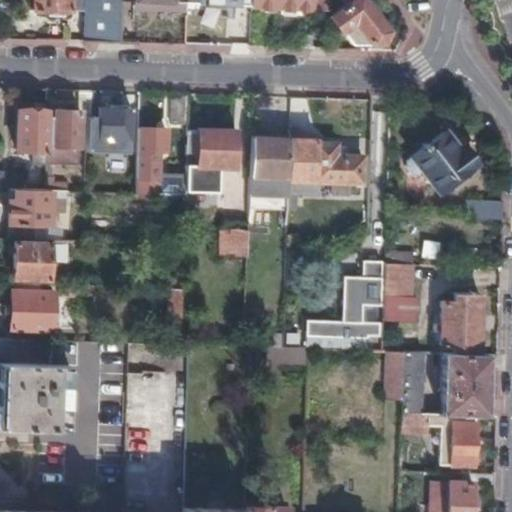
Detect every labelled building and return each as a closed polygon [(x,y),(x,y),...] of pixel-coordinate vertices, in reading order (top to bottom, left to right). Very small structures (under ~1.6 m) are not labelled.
[(69,0),(33,0),(33,9),(69,10),(69,0)] [(80,0),(80,41),(120,43),(121,0),(80,0)] [(251,8),(329,11),(330,0),(251,0),(251,6),(251,8)] [(354,0),(331,17),(352,45),(384,44),(390,32),(366,0),(354,0)] [(138,127),(139,93),(125,92),(125,107),(111,107),(111,109),(99,108),(99,121),(93,121),(93,138),(137,139),(138,127)] [(187,125),(188,94),(171,94),(170,125),(187,125)] [(47,116),(47,110),(17,109),(15,149),(46,150),(47,116)] [(45,190),(59,191),(59,180),(53,180),(54,156),(77,156),(76,146),(78,146),(79,111),(54,110),(55,116),(47,116),(46,150),(45,190)] [(159,128),(138,127),(137,139),(135,192),(157,194),(159,150),(165,150),(166,136),(159,136),(159,128)] [(197,132),(187,132),(185,186),(185,195),(184,227),(195,227),(196,195),(195,195),(196,166),(234,167),(235,131),(197,129),(197,132)] [(298,130),(289,130),(289,141),(288,181),(332,181),(332,189),(338,189),(338,195),(349,195),(349,182),(361,182),(362,157),(335,156),(335,144),(317,143),(317,140),(298,139),(298,130)] [(431,186),(427,190),(431,196),(436,192),(437,193),(450,183),(458,193),(478,176),(471,167),(473,165),(459,148),(458,149),(444,131),(410,157),(411,158),(406,162),(406,167),(411,174),(415,174),(421,171),(431,186)] [(249,195),(287,197),(288,181),(289,141),(250,140),(249,192),(249,195)] [(459,148),(473,165),(476,163),(463,145),(459,148)] [(14,172),(0,171),(0,189),(9,190),(14,189),(14,172)] [(415,174),(427,190),(431,186),(421,171),(415,174)] [(8,240),(35,241),(36,225),(49,225),(49,210),(58,210),(59,191),(45,190),(14,189),(9,190),(8,240)] [(246,256),(249,195),(249,192),(226,192),(225,229),(221,229),(221,255),(246,256)] [(501,220),(502,202),(467,200),(466,219),(501,220)] [(48,280),(50,243),(14,243),(12,279),(48,280)] [(381,295),(382,262),(359,262),(359,275),(339,274),(338,320),(304,319),(303,347),(365,349),(365,335),(376,336),(377,320),(361,319),(361,305),(381,305),(381,295)] [(411,263),(382,262),(381,295),(409,295),(411,263)] [(88,286),(60,286),(59,296),(87,297),(88,286)] [(180,345),(182,290),(168,289),(166,345),(180,345)] [(53,304),(53,293),(11,291),(10,329),(53,331),(53,315),(57,316),(57,304),(53,304)] [(453,354),(477,354),(479,294),(455,293),(454,302),(442,301),(441,324),(434,324),(434,331),(440,331),(440,345),(453,346),(453,354)] [(415,298),(409,295),(381,295),(381,305),(380,317),(414,318),(415,298)] [(403,352),(388,352),(386,398),(402,399),(403,352)] [(402,399),(402,412),(420,412),(422,353),(403,352),(402,399)] [(486,414),(487,355),(477,354),(453,354),(442,353),(441,376),(436,376),(435,388),(441,389),(440,413),(474,414),(486,414)] [(68,431),(70,367),(4,365),(3,381),(0,382),(0,411),(2,412),(1,428),(68,431)] [(472,465),(474,414),(440,413),(425,412),(425,427),(441,427),(440,464),(472,465)] [(471,511),(472,489),(494,489),(494,474),(439,472),(439,481),(432,481),(430,511),(471,511)]
